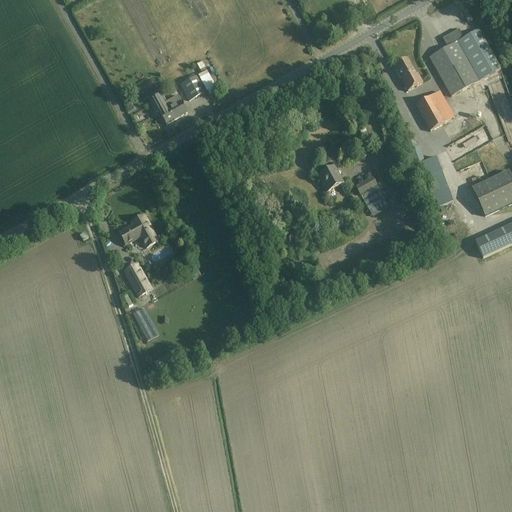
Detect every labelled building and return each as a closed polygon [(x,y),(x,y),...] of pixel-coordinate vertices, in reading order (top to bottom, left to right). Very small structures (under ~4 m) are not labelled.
[(429,59),(434,68),(451,98),(500,71),(478,31),(463,40),(458,31),(442,40),(447,49),(429,59)] [(400,80),(408,93),(423,85),(417,75),(415,76),(406,60),(395,67),(402,79),(400,80)] [(180,87),(184,94),(189,103),(206,93),(198,77),(180,87)] [(416,107),(431,133),(454,120),(440,93),(416,107)] [(161,97),(158,99),(149,104),(155,114),(159,112),(167,126),(187,115),(178,97),(165,104),(161,97)] [(409,151),(415,167),(425,163),(419,148),(409,151)] [(461,172),(471,167),(470,164),(460,168),(461,172)] [(322,185),(325,190),(327,194),(343,185),(334,169),(319,177),(323,185),(322,185)] [(472,190),(485,218),(511,205),(511,179),(509,173),(472,190)] [(356,189),(360,195),(376,186),(372,179),(356,189)] [(385,206),(367,214),(371,223),(389,215),(385,206)] [(152,231),(149,226),(144,217),(132,225),(133,227),(120,235),(126,246),(140,238),(147,250),(158,243),(151,232),(152,231)] [(455,217),(440,225),(447,238),(462,230),(455,217)] [(483,260),(511,246),(511,226),(475,244),(483,260)] [(125,273),(139,299),(151,292),(137,266),(125,273)]
